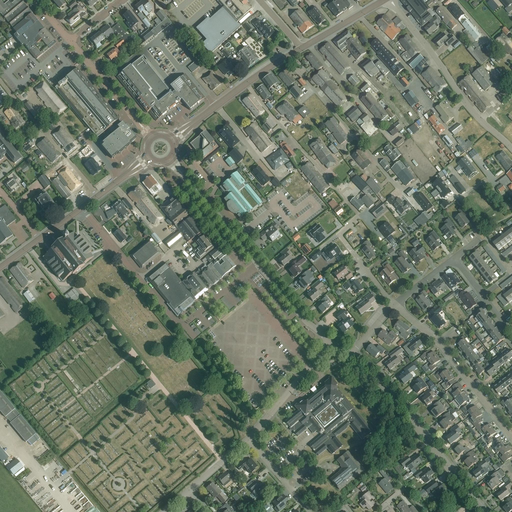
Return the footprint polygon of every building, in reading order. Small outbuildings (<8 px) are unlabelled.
[(14,29),(31,14),(19,0),(15,0),(9,6),(0,13),(3,17),(14,29)] [(52,0),(60,9),(65,4),(61,0),(52,0)] [(152,9),(145,0),(144,0),(140,3),(149,14),(152,12),(151,10),(152,9)] [(252,9),(244,0),(217,0),(224,7),(200,28),(208,38),(201,45),(210,54),(241,27),(241,26),(240,27),(236,23),(252,9)] [(335,0),(327,6),(330,9),(336,17),(343,12),(347,8),(348,10),(353,6),(348,0),(335,0)] [(432,18),(427,12),(429,10),(421,0),(402,0),(401,1),(407,9),(410,13),(410,12),(422,27),(432,18)] [(511,10),(511,3),(509,0),(499,0),(507,9),(509,8),(511,11),(511,10)] [(4,6),(0,1),(0,13),(9,6),(6,3),(4,6)] [(71,10),(77,4),(74,1),(68,6),(71,10)] [(150,16),(149,14),(140,3),(135,7),(140,13),(142,11),(146,16),(147,18),(150,16)] [(466,30),(475,41),(481,36),(467,20),(469,19),(456,4),(449,10),(462,25),(466,30)] [(71,25),(80,18),(79,17),(84,12),(79,6),(73,11),(74,13),(67,20),(71,25)] [(317,10),(314,7),(308,13),(316,22),(319,25),(325,20),(320,14),(320,13),(317,10)] [(457,25),(441,7),(436,12),(443,20),(443,21),(447,25),(452,30),(457,25)] [(162,22),(167,18),(161,10),(156,14),(162,22)] [(312,25),(299,10),(290,17),(296,25),(297,24),(299,26),(297,27),(302,34),(313,25),(313,24),(312,25)] [(138,23),(129,12),(127,14),(126,13),(122,16),(125,19),(126,19),(128,22),(126,23),(131,29),(138,23)] [(22,46),(23,45),(43,28),(38,22),(38,21),(32,14),(31,14),(14,29),(13,30),(16,34),(13,36),(22,46)] [(391,22),(388,20),(389,19),(385,15),(376,23),(380,28),(392,41),(402,31),(406,27),(400,21),(401,20),(398,17),(393,22),(392,21),(391,22)] [(429,35),(437,28),(439,26),(437,24),(440,22),(436,16),(429,22),(431,25),(425,30),(429,35)] [(147,28),(151,25),(145,19),(142,21),(147,28)] [(263,25),(258,20),(253,24),(258,30),(258,29),(261,32),(260,33),(260,34),(261,36),(263,36),(264,35),(267,39),(270,36),(271,36),(273,35),(273,34),(273,33),(270,29),(268,27),(265,23),(263,25)] [(121,39),(126,34),(118,24),(111,29),(118,38),(119,37),(121,39)] [(102,32),(106,38),(113,33),(107,25),(100,31),(102,32)] [(136,37),(142,33),(137,27),(132,30),(136,37)] [(43,28),(23,45),(36,60),(55,43),(53,41),(53,40),(44,29),(43,28)] [(155,37),(157,35),(153,29),(151,31),(149,29),(140,36),(145,41),(153,35),(155,37)] [(475,41),(466,30),(463,32),(467,37),(466,38),(473,46),(476,49),(475,51),(471,47),(467,50),(480,66),(490,58),(493,62),(496,61),(498,63),(502,59),(492,47),(485,53),(480,46),(475,41)] [(348,31),(334,42),(341,51),(346,46),(357,60),(366,53),(356,40),(355,41),(353,38),(348,31)] [(95,46),(106,38),(102,32),(100,34),(99,33),(96,35),(95,35),(88,40),(92,44),(93,43),(95,46)] [(126,34),(121,39),(121,40),(115,45),(117,49),(130,38),(127,35),(126,34)] [(447,38),(443,34),(434,41),(435,42),(435,43),(436,44),(437,44),(440,48),(445,43),(448,47),(456,41),(451,35),(447,38)] [(511,43),(504,34),(495,41),(500,48),(502,46),(510,55),(511,54),(511,43)] [(412,57),(420,51),(407,35),(399,41),(412,57)] [(385,65),(394,57),(389,52),(387,52),(385,50),(386,49),(377,39),(370,45),(379,55),(377,56),(385,65)] [(350,68),(328,43),(320,51),(324,56),(325,55),(327,57),(326,58),(341,75),(350,68)] [(248,47),(246,45),(244,47),(245,48),(239,53),(240,54),(237,56),(239,58),(241,57),(249,67),(258,59),(248,47)] [(122,56),(116,49),(113,51),(107,56),(111,60),(114,58),(116,61),(122,56)] [(222,52),(228,59),(231,56),(225,49),(222,52)] [(406,62),(411,58),(407,52),(402,57),(406,62)] [(317,71),(323,66),(311,53),(306,58),(317,71)] [(414,69),(422,62),(420,60),(422,58),(418,54),(408,64),(411,68),(413,67),(414,69)] [(171,93),(141,57),(117,76),(147,112),(148,112),(156,121),(180,102),(179,101),(181,100),(189,110),(203,99),(193,87),(194,86),(193,84),(192,85),(183,75),(170,87),(173,91),(171,93)] [(394,57),(385,65),(393,74),(395,76),(404,69),(402,66),(394,57)] [(230,76),(235,71),(224,60),(217,66),(225,75),(227,73),(230,76)] [(366,72),(371,78),(379,72),(369,60),(361,66),(366,72)] [(385,76),(389,72),(380,61),(375,66),(385,76)] [(415,69),(419,74),(424,70),(419,65),(415,69)] [(440,79),(438,77),(438,76),(431,68),(430,67),(421,75),(434,88),(433,89),(437,94),(446,85),(441,79),(440,79)] [(485,91),(495,83),(482,67),(472,75),(485,91)] [(119,118),(77,69),(55,88),(97,138),(120,119),(119,118)] [(288,88),(295,82),(293,80),(285,70),(278,75),(286,85),(288,88)] [(335,86),(330,81),(330,80),(322,70),(312,79),(318,86),(319,86),(321,88),(321,89),(323,92),(324,92),(339,108),(348,100),(343,95),(344,93),(340,88),(339,89),(336,85),(335,86)] [(221,84),(210,72),(202,78),(207,84),(208,84),(210,86),(209,87),(213,91),(221,84)] [(279,86),(270,74),(262,80),(269,89),(273,86),(275,89),(276,88),(278,90),(280,88),(279,86)] [(354,87),(360,82),(354,75),(348,80),(354,87)] [(492,106),(468,76),(458,84),(463,89),(464,89),(466,91),(465,92),(468,96),(470,98),(473,102),(474,101),(476,104),(476,105),(482,112),(483,113),(484,112),(492,106)] [(404,77),(400,80),(405,87),(409,83),(404,77)] [(303,87),(306,84),(301,78),(298,80),(303,87)] [(511,93),(511,89),(509,86),(510,85),(506,80),(501,84),(505,89),(496,96),(501,103),(511,93)] [(66,109),(43,82),(35,90),(38,94),(38,96),(43,102),(43,101),(45,104),(44,104),(48,109),(50,108),(52,110),(51,111),(56,117),(66,109)] [(369,90),(371,88),(366,83),(360,89),(363,92),(367,88),(369,90)] [(271,96),(262,85),(256,90),(265,101),(268,98),(271,101),(273,99),(271,96)] [(297,100),(303,94),(295,86),(289,91),(297,100)] [(418,102),(410,92),(404,97),(412,107),(418,102)] [(370,110),(378,103),(369,93),(361,100),(364,104),(365,103),(367,106),(366,106),(370,110)] [(248,108),(256,102),(256,101),(255,102),(253,99),(254,98),(251,94),(242,101),(248,108)] [(256,102),(248,108),(249,110),(250,109),(257,118),(264,112),(256,102)] [(301,117),(285,102),(277,109),(283,116),(285,114),(287,116),(286,117),(291,122),(292,121),(294,124),(301,117)] [(378,103),(370,110),(369,111),(373,115),(374,114),(376,116),(376,118),(379,122),(388,115),(392,119),(395,116),(389,108),(385,112),(378,103)] [(444,106),(442,103),(435,108),(442,117),(440,118),(445,124),(454,117),(451,113),(450,114),(446,109),(447,108),(445,105),(444,106)] [(308,115),(310,113),(304,106),(301,109),(298,113),(304,119),(308,115)] [(364,115),(366,113),(360,106),(358,107),(364,115)] [(13,107),(4,113),(9,120),(12,124),(11,124),(15,130),(24,123),(20,118),(19,119),(17,116),(18,115),(13,107)] [(363,115),(356,107),(347,115),(354,123),(363,115)] [(375,135),(379,133),(377,131),(379,129),(370,120),(366,114),(356,122),(361,127),(361,128),(370,137),(374,133),(375,135)] [(439,134),(445,130),(434,116),(428,120),(433,126),(432,126),(439,134)] [(337,126),(336,124),(337,123),(333,118),(325,124),(332,134),(340,145),(348,139),(346,137),(347,136),(338,125),(337,126)] [(393,136),(403,127),(398,121),(388,130),(393,136)] [(126,126),(123,123),(113,131),(116,135),(101,147),(111,159),(113,158),(114,158),(120,153),(120,154),(129,146),(135,140),(134,140),(136,138),(134,136),(135,136),(127,126),(126,126)] [(272,145),(254,123),(244,130),(249,136),(250,136),(252,138),(251,139),(256,146),(258,145),(260,148),(259,149),(262,153),(272,145)] [(268,133),(272,129),(267,123),(262,127),(268,133)] [(419,130),(414,124),(408,129),(413,135),(419,130)] [(454,136),(463,129),(459,124),(450,131),(454,136)] [(73,142),(61,127),(54,133),(52,135),(55,138),(55,137),(57,140),(56,140),(61,146),(61,145),(63,148),(62,148),(64,150),(65,148),(69,153),(75,147),(72,143),(73,142)] [(231,132),(226,127),(218,133),(231,148),(239,142),(232,134),(230,132),(231,132)] [(21,157),(0,131),(0,160),(4,157),(3,156),(6,153),(14,163),(21,157)] [(212,144),(211,144),(214,142),(206,133),(203,133),(191,143),(191,146),(201,158),(204,158),(213,151),(211,148),(212,148),(213,148),(214,148),(215,148),(215,147),(215,146),(215,145),(214,145),(214,144),(213,144),(212,144)] [(281,133),(275,139),(279,143),(283,139),(284,141),(287,139),(281,133)] [(332,143),(335,140),(330,134),(327,137),(332,143)] [(448,147),(453,144),(447,136),(442,139),(448,147)] [(460,145),(465,152),(469,149),(473,145),(469,140),(465,143),(461,137),(460,138),(458,137),(456,139),(457,141),(456,141),(460,145)] [(55,149),(52,145),(51,145),(49,143),(45,138),(37,146),(52,163),(61,156),(55,149)] [(397,147),(404,142),(400,138),(394,143),(397,147)] [(328,169),(336,163),(319,139),(310,146),(318,158),(317,158),(323,165),(324,165),(328,169)] [(289,158),(294,155),(287,145),(282,148),(289,158)] [(332,145),(328,149),(339,160),(343,157),(332,145)] [(393,152),(388,146),(385,149),(387,152),(386,153),(393,161),(401,155),(396,150),(393,152)] [(87,147),(80,152),(84,158),(92,153),(87,147)] [(287,157),(281,149),(277,151),(266,160),(274,171),(281,167),(278,164),(281,162),(283,165),(288,161),(286,158),(287,157)] [(371,164),(363,154),(363,153),(360,149),(351,156),(354,159),(355,159),(364,170),(371,164)] [(240,157),(236,152),(234,150),(229,155),(231,157),(235,162),(240,157)] [(505,155),(503,152),(496,157),(509,173),(511,170),(511,162),(508,159),(507,159),(505,156),(506,155),(505,155)] [(230,167),(235,163),(230,157),(225,161),(230,167)] [(476,171),(465,158),(458,164),(464,170),(465,170),(466,172),(465,172),(469,177),(476,171)] [(94,159),(86,165),(94,175),(101,170),(99,166),(100,166),(97,163),(94,159)] [(385,169),(390,165),(385,159),(380,164),(385,169)] [(310,181),(319,175),(317,172),(316,173),(314,171),(315,170),(309,162),(300,169),(303,173),(306,176),(310,181)] [(398,178),(407,170),(400,162),(391,169),(398,178)] [(67,185),(72,192),(80,185),(81,184),(79,182),(78,183),(75,179),(76,179),(69,171),(69,172),(65,167),(58,172),(59,175),(60,176),(57,178),(52,172),(46,177),(61,195),(67,190),(64,187),(67,185)] [(264,173),(259,167),(252,173),(263,186),(270,181),(267,176),(266,176),(264,174),(264,173)] [(348,174),(352,178),(357,174),(352,170),(348,174)] [(407,170),(398,178),(406,186),(414,179),(407,170)] [(248,184),(241,175),(237,171),(230,177),(231,178),(228,181),(228,180),(227,180),(219,187),(225,194),(227,197),(225,198),(224,200),(228,205),(227,205),(227,206),(228,208),(228,209),(229,211),(230,212),(232,213),(233,213),(234,214),(235,213),(234,213),(235,213),(239,219),(244,215),(245,216),(255,207),(258,205),(258,206),(263,202),(259,198),(248,184)] [(13,173),(8,178),(10,181),(5,185),(11,193),(14,190),(15,191),(16,189),(19,187),(15,181),(18,179),(13,173)] [(45,189),(51,185),(44,175),(38,179),(45,189)] [(310,181),(321,194),(329,187),(328,185),(326,185),(324,183),(326,182),(319,175),(310,181)] [(335,183),(338,180),(334,175),(330,177),(335,183)] [(372,190),(357,175),(351,181),(365,194),(367,194),(372,190)] [(154,179),(146,178),(145,180),(146,180),(142,183),(153,197),(162,189),(154,179)] [(275,178),(271,182),(276,188),(281,184),(275,178)] [(439,180),(433,185),(436,189),(434,191),(436,193),(445,186),(439,180)] [(466,191),(459,183),(455,187),(461,195),(466,191)] [(376,194),(381,191),(377,186),(372,190),(376,194)] [(445,186),(436,193),(437,196),(440,194),(443,198),(450,193),(445,186)] [(164,219),(144,195),(137,187),(128,195),(134,202),(135,202),(137,204),(136,205),(145,217),(147,216),(149,218),(148,220),(151,223),(152,223),(156,226),(164,219)] [(415,193),(411,188),(406,193),(409,197),(415,193)] [(48,210),(50,208),(54,205),(51,201),(43,191),(39,194),(41,197),(35,201),(39,206),(37,208),(39,213),(42,211),(44,213),(47,210),(48,210)] [(426,212),(433,207),(422,193),(415,199),(426,212)] [(369,209),(374,204),(366,195),(361,200),(369,209)] [(397,200),(393,196),(388,200),(392,205),(393,204),(402,214),(408,209),(411,206),(407,202),(404,204),(399,198),(397,200)] [(165,220),(166,221),(184,208),(183,208),(178,203),(179,202),(174,197),(168,202),(167,201),(159,207),(161,209),(159,210),(165,217),(166,216),(168,218),(165,220)] [(358,201),(355,198),(350,203),(359,211),(364,206),(359,200),(358,201)] [(117,213),(124,207),(120,201),(112,208),(116,213),(117,213)] [(450,205),(446,201),(440,206),(444,210),(450,205)] [(337,216),(343,211),(337,203),(331,207),(337,216)] [(382,203),(371,211),(377,219),(387,210),(382,203)] [(1,208),(0,209),(0,218),(1,221),(11,213),(5,206),(5,205),(1,208)] [(124,207),(117,213),(123,220),(129,214),(124,207)] [(463,229),(466,226),(469,223),(465,217),(468,214),(462,207),(458,211),(461,214),(455,219),(463,229)] [(171,222),(177,228),(188,219),(191,217),(184,208),(166,221),(169,224),(171,222)] [(431,219),(426,212),(421,216),(426,223),(431,219)] [(0,218),(0,245),(13,236),(6,227),(16,220),(11,213),(1,221),(0,218)] [(185,238),(188,242),(202,231),(191,217),(188,219),(177,228),(180,232),(185,238)] [(423,225),(425,223),(420,217),(417,219),(423,225)] [(448,240),(452,237),(452,236),(455,234),(451,228),(454,226),(448,219),(444,223),(446,226),(441,230),(448,240)] [(156,235),(143,221),(140,223),(153,238),(157,243),(159,246),(162,243),(161,241),(156,235)] [(416,221),(409,225),(412,230),(419,226),(416,221)] [(395,232),(387,223),(380,229),(385,235),(384,236),(387,239),(395,232)] [(272,242),(280,236),(275,231),(278,229),(274,224),(259,236),(263,241),(268,237),(272,242)] [(323,232),(318,225),(309,233),(314,240),(315,239),(319,244),(325,238),(321,234),(323,232)] [(409,236),(402,227),(400,229),(406,237),(407,236),(408,237),(409,236)] [(121,243),(127,238),(119,229),(113,234),(121,243)] [(78,237),(74,232),(68,237),(66,234),(62,237),(63,238),(59,241),(58,240),(56,242),(54,244),(55,245),(51,248),(52,249),(46,253),(47,254),(42,257),(46,262),(46,263),(58,278),(59,278),(62,282),(72,274),(72,275),(85,265),(84,264),(93,257),(90,253),(91,252),(79,236),(78,237)] [(170,249),(185,238),(180,232),(165,243),(170,249)] [(436,241),(439,238),(434,232),(429,236),(431,238),(430,239),(428,238),(427,240),(426,241),(434,251),(440,246),(436,241)] [(501,237),(507,244),(511,241),(506,233),(501,237)] [(201,235),(197,238),(199,240),(196,243),(199,247),(193,252),(200,260),(215,247),(205,235),(203,237),(201,235)] [(503,247),(507,244),(501,237),(497,240),(503,247)] [(414,248),(420,244),(416,239),(411,243),(414,248)] [(498,251),(503,247),(497,240),(492,243),(498,251)] [(142,269),(160,254),(149,241),(131,256),(142,269)] [(369,260),(376,256),(370,248),(372,246),(368,241),(362,246),(364,249),(362,251),(369,260)] [(301,249),(306,255),(311,251),(306,245),(301,249)] [(340,252),(334,245),(328,250),(327,249),(324,252),(331,260),(340,252)] [(425,251),(421,246),(416,249),(409,254),(417,264),(424,259),(420,254),(425,251)] [(212,273),(218,281),(222,278),(236,267),(226,255),(226,256),(223,253),(224,253),(219,247),(202,261),(203,263),(207,260),(210,264),(207,267),(212,273)] [(283,267),(291,260),(288,257),(291,255),(286,249),(280,254),(282,258),(278,261),(283,267)] [(318,250),(310,256),(314,261),(322,255),(318,250)] [(404,274),(411,269),(404,260),(407,258),(402,251),(398,254),(401,258),(395,263),(404,274)] [(472,263),(480,257),(476,253),(469,258),(472,263)] [(302,257),(290,266),(292,269),(289,271),(292,275),(292,276),(291,277),(293,278),(294,278),(295,278),(301,273),(297,268),(306,262),(302,257)] [(476,267),(483,261),(480,257),(472,263),(476,267)] [(479,272),(487,266),(483,261),(476,267),(479,272)] [(24,271),(22,268),(23,267),(20,263),(10,270),(13,274),(13,275),(24,288),(33,281),(31,278),(30,278),(28,276),(29,275),(25,270),(24,271)] [(182,283),(166,263),(147,278),(148,280),(148,279),(150,281),(177,315),(179,313),(180,314),(184,310),(183,310),(196,300),(182,283)] [(380,274),(389,285),(396,280),(391,274),(394,272),(387,263),(383,266),(385,270),(380,274)] [(347,281),(352,277),(346,269),(347,268),(345,264),(339,268),(339,269),(333,274),(338,280),(341,278),(342,279),(344,278),(347,281)] [(212,273),(207,267),(206,265),(200,270),(213,285),(218,281),(212,273)] [(483,276),(490,270),(487,266),(479,272),(483,276)] [(194,273),(195,274),(201,282),(207,290),(213,285),(200,270),(199,269),(197,271),(198,272),(196,273),(195,272),(194,273)] [(486,280),(494,275),(490,270),(483,276),(486,280)] [(304,290),(311,284),(308,281),(313,277),(308,271),(300,277),(303,280),(299,283),(304,290)] [(182,283),(196,300),(207,290),(201,282),(195,274),(194,273),(182,283)] [(446,274),(442,278),(451,290),(460,283),(454,274),(449,278),(446,274)] [(494,275),(486,280),(490,285),(497,279),(494,275)] [(259,276),(253,282),(259,287),(265,281),(259,276)] [(25,305),(2,277),(0,279),(0,291),(0,293),(9,304),(10,304),(13,306),(12,308),(16,313),(25,305)] [(363,289),(356,280),(351,284),(349,282),(343,286),(347,290),(351,287),(356,294),(363,289)] [(437,281),(434,284),(429,288),(434,295),(442,290),(443,292),(448,288),(441,280),(438,282),(437,281)] [(312,302),(319,296),(316,292),(322,286),(319,282),(311,288),(313,291),(307,296),(312,302)] [(74,288),(64,296),(71,305),(81,297),(74,288)] [(30,303),(35,299),(28,291),(23,294),(30,303)] [(424,311),(431,306),(425,298),(428,296),(424,291),(421,294),(422,296),(416,300),(424,311)] [(466,295),(464,292),(458,296),(467,307),(467,306),(470,309),(476,305),(472,300),(473,299),(468,293),(466,295)] [(506,306),(511,301),(511,298),(507,293),(503,296),(502,294),(497,298),(499,301),(500,301),(504,307),(506,306)] [(367,310),(371,307),(370,305),(375,301),(369,294),(362,299),(364,301),(355,308),(361,315),(367,310)] [(322,314),(329,308),(327,305),(331,302),(326,296),(320,301),(323,304),(318,308),(322,314)] [(442,311),(438,307),(435,310),(434,309),(429,313),(433,318),(431,320),(434,324),(434,323),(439,329),(441,327),(442,328),(445,325),(445,324),(440,317),(441,317),(438,314),(442,311)] [(480,322),(486,317),(484,314),(486,313),(482,308),(477,312),(479,315),(476,317),(480,322)] [(348,319),(345,316),(347,315),(343,310),(336,316),(339,321),(340,320),(343,323),(337,327),(342,334),(353,325),(348,318),(348,319)] [(483,326),(491,320),(489,318),(488,319),(486,317),(480,322),(483,326)] [(487,331),(493,326),(491,323),(492,322),(491,320),(483,326),(487,331)] [(405,326),(399,321),(395,327),(401,333),(400,334),(406,339),(410,335),(407,332),(410,329),(406,326),(405,326)] [(490,335),(498,329),(496,327),(495,328),(493,326),(487,331),(490,335)] [(494,340),(500,335),(498,332),(500,331),(498,329),(490,335),(494,340)] [(389,335),(384,330),(378,336),(389,346),(393,340),(395,342),(398,337),(392,332),(389,335)] [(500,335),(494,340),(496,343),(494,344),(496,346),(498,344),(497,344),(505,338),(503,336),(502,337),(500,335)] [(460,350),(468,344),(466,341),(463,337),(456,341),(458,344),(457,344),(459,347),(458,348),(460,350)] [(422,345),(417,338),(409,344),(407,341),(402,346),(410,357),(414,354),(413,352),(422,345)] [(464,354),(474,346),(472,344),(470,346),(468,344),(460,350),(461,352),(462,351),(464,354)] [(377,349),(372,345),(367,351),(375,358),(380,353),(382,355),(385,351),(379,346),(377,349)] [(467,359),(474,353),(472,351),(476,348),(474,346),(464,354),(466,356),(465,357),(467,359)] [(390,371),(400,363),(396,357),(403,352),(400,348),(389,355),(392,359),(385,364),(390,371)] [(502,350),(510,360),(511,357),(511,352),(510,350),(507,352),(505,348),(502,350)] [(507,362),(510,360),(502,350),(500,351),(503,355),(501,357),(506,364),(508,363),(507,362)] [(429,362),(437,356),(433,352),(430,354),(429,352),(421,357),(425,362),(427,360),(429,362)] [(481,355),(480,353),(476,356),(474,353),(467,359),(468,361),(469,360),(471,363),(481,355)] [(481,355),(471,363),(473,365),(472,366),(474,368),(479,364),(481,363),(479,360),(483,357),(481,355)] [(506,364),(501,357),(498,359),(495,355),(493,357),(501,367),(503,365),(504,366),(506,364)] [(437,356),(429,362),(431,364),(429,366),(432,371),(437,367),(435,365),(440,361),(437,356)] [(498,368),(501,367),(493,357),(491,359),(494,362),(491,364),(493,366),(497,371),(499,370),(498,368)] [(404,385),(413,378),(409,374),(416,369),(412,364),(404,370),(406,373),(399,378),(404,385)] [(482,368),(479,364),(474,368),(479,375),(485,371),(486,367),(484,367),(482,368)] [(490,377),(497,371),(493,366),(489,369),(487,367),(486,367),(485,371),(490,377)] [(443,380),(451,374),(448,370),(442,374),(440,372),(436,375),(439,380),(441,378),(443,380)] [(455,379),(451,374),(443,380),(445,383),(442,385),(446,391),(450,387),(449,386),(454,383),(453,380),(455,379)] [(321,435),(309,445),(310,447),(310,448),(311,448),(316,453),(316,454),(317,455),(318,456),(327,449),(332,455),(333,454),(334,454),(335,453),(340,448),(341,448),(341,447),(342,446),(336,438),(336,437),(338,435),(338,436),(347,428),(349,426),(350,426),(362,441),(363,439),(364,440),(365,438),(370,434),(371,434),(371,433),(373,432),(358,414),(357,414),(353,409),(354,409),(340,392),(339,392),(337,390),(336,388),(336,386),(337,385),(331,378),(329,378),(323,383),(324,384),(324,386),(316,392),(315,392),(316,391),(314,389),(312,390),(314,393),(314,392),(315,393),(305,401),(303,401),(302,400),(295,406),(299,410),(285,422),(286,423),(286,424),(287,424),(295,434),(295,435),(296,435),(297,437),(311,425),(318,434),(319,433),(321,435)] [(418,394),(425,388),(423,385),(425,384),(420,378),(414,383),(416,386),(413,388),(418,394)] [(511,388),(511,384),(506,378),(504,379),(503,378),(501,380),(507,387),(509,385),(511,389),(511,388)] [(151,389),(153,387),(156,385),(151,380),(147,384),(148,385),(146,386),(149,389),(150,388),(151,389)] [(504,389),(507,387),(501,380),(499,381),(500,383),(497,385),(505,394),(504,395),(505,397),(507,395),(506,393),(507,393),(504,389)] [(463,394),(461,391),(464,389),(459,383),(451,389),(455,393),(452,395),(455,400),(456,400),(458,398),(463,394)] [(437,389),(434,385),(430,389),(423,394),(425,397),(422,400),(427,406),(434,400),(432,398),(434,396),(435,395),(433,393),(437,389)] [(503,396),(504,395),(505,394),(497,385),(495,386),(494,385),(489,389),(493,393),(495,392),(498,394),(500,392),(503,396)] [(0,411),(5,418),(6,417),(11,423),(10,424),(23,439),(26,443),(36,434),(33,430),(20,416),(15,410),(15,409),(0,391),(0,411)] [(458,398),(456,400),(457,402),(458,403),(458,404),(460,407),(466,403),(464,400),(469,397),(465,392),(463,394),(458,398)] [(507,409),(511,405),(511,398),(510,400),(507,402),(505,399),(501,403),(504,408),(505,407),(507,409)] [(436,418),(445,412),(443,409),(444,408),(439,402),(433,406),(436,409),(431,412),(436,418)] [(471,417),(479,411),(475,406),(470,410),(466,406),(462,409),(467,416),(469,414),(471,417)] [(482,415),(479,411),(471,417),(472,418),(469,420),(474,425),(475,427),(480,423),(483,421),(480,417),(482,415)] [(445,420),(441,424),(446,430),(452,426),(449,422),(452,420),(453,422),(456,419),(452,414),(451,416),(450,415),(449,413),(443,417),(445,420)] [(484,428),(480,423),(475,427),(483,436),(485,435),(485,434),(493,428),(489,424),(484,428)] [(451,445),(460,438),(458,435),(462,432),(457,426),(450,431),(452,433),(446,438),(451,445)] [(490,437),(494,435),(496,433),(493,428),(485,434),(485,435),(487,437),(484,439),(488,443),(492,440),(490,437)] [(505,448),(503,445),(506,443),(503,440),(502,441),(500,438),(494,442),(497,447),(494,449),(497,454),(500,452),(505,448)] [(454,449),(460,456),(466,451),(468,454),(475,448),(471,442),(466,446),(464,442),(454,449)] [(500,452),(502,454),(499,457),(504,463),(511,457),(508,453),(511,450),(507,446),(505,448),(500,452)] [(9,458),(0,447),(0,459),(3,463),(9,458)] [(469,468),(477,462),(474,458),(476,456),(472,451),(465,457),(468,460),(464,462),(469,468)] [(354,460),(347,452),(337,461),(340,465),(340,466),(342,469),(339,471),(340,472),(330,480),(339,490),(352,479),(353,480),(364,471),(355,459),(354,460)] [(423,461),(418,454),(410,460),(408,457),(400,462),(404,467),(407,465),(411,471),(417,466),(423,461)] [(16,459),(7,467),(14,475),(23,467),(16,459)] [(243,459),(235,466),(239,471),(243,468),(246,472),(247,471),(250,474),(255,470),(254,469),(257,467),(251,459),(246,463),(243,459)] [(477,479),(485,473),(483,469),(488,465),(484,461),(477,467),(479,469),(473,473),(477,479)] [(433,474),(429,468),(422,473),(420,470),(414,475),(418,479),(421,476),(426,483),(432,479),(430,477),(433,474)] [(387,493),(393,488),(388,482),(391,480),(382,470),(379,473),(386,480),(380,485),(387,493)] [(492,490),(497,487),(500,484),(498,481),(505,476),(501,470),(490,478),(492,481),(488,485),(492,490)] [(234,477),(229,471),(227,474),(225,472),(218,479),(222,485),(224,487),(230,482),(228,480),(230,478),(231,480),(234,477)] [(405,481),(415,474),(413,471),(412,472),(407,476),(406,475),(402,478),(405,481)] [(255,485),(253,482),(251,480),(246,485),(244,487),(245,488),(247,486),(252,492),(255,496),(258,494),(261,491),(261,490),(264,487),(259,482),(255,485)] [(501,501),(509,495),(507,491),(511,487),(511,485),(509,481),(499,489),(501,492),(497,496),(501,501)] [(219,491),(212,483),(206,488),(214,498),(217,496),(223,503),(227,500),(220,491),(219,491)] [(362,492),(366,488),(362,483),(359,485),(357,487),(358,489),(359,488),(362,492)] [(433,488),(430,485),(425,489),(429,494),(431,492),(435,496),(445,489),(440,483),(435,487),(435,486),(433,488)] [(369,510),(375,505),(372,502),(375,499),(369,492),(360,499),(362,503),(360,505),(363,509),(366,507),(369,510)] [(276,507),(274,509),(276,511),(278,511),(285,506),(283,503),(287,500),(282,495),(272,503),(276,507)] [(506,511),(509,511),(511,510),(511,500),(510,498),(504,503),(506,506),(503,508),(506,511)] [(410,509),(403,502),(397,507),(401,511),(417,511),(413,507),(410,509)]
